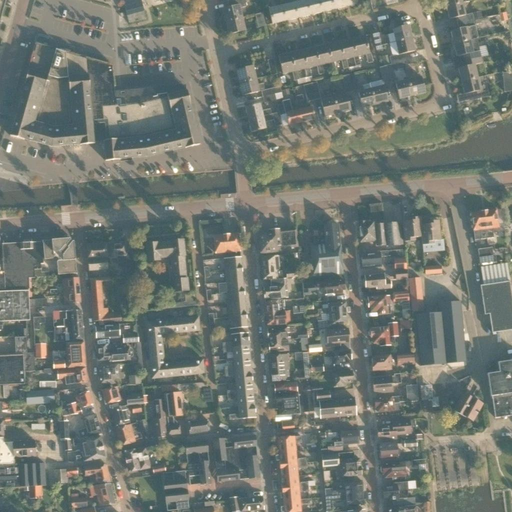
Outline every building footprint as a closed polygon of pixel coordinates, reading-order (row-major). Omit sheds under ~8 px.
[(146,19),(140,0),(122,0),(128,23),(146,19)] [(244,0),(235,0),(227,2),(229,8),(222,9),(225,22),(242,18),(240,8),(244,7),(244,4),(245,4),(244,0)] [(292,3),(296,18),(308,15),(304,0),(292,3)] [(317,0),(304,0),(308,15),(320,13),(317,0)] [(317,0),(320,13),(332,10),(330,0),(317,0)] [(345,7),(342,0),(330,0),(332,10),(345,7)] [(456,17),(457,23),(473,19),(472,13),(465,15),(462,2),(446,6),(449,19),(456,17)] [(284,21),(296,18),(292,3),(280,6),(284,21)] [(272,24),(284,21),(280,6),(268,9),(272,24)] [(265,26),(262,13),(255,15),(258,28),(265,26)] [(242,18),(225,22),(228,35),(245,31),(242,18)] [(450,31),(453,44),(469,40),(468,34),(473,33),(471,26),(475,25),(473,19),(457,23),(459,29),(450,31)] [(392,30),(395,42),(411,38),(408,26),(392,30)] [(382,49),(378,33),(371,34),(376,51),(382,49)] [(356,56),(358,56),(365,54),(367,63),(373,62),(370,52),(368,53),(364,36),(351,39),(356,56)] [(414,51),(411,38),(395,42),(398,55),(389,57),(390,63),(406,59),(405,54),(414,51)] [(481,57),(479,51),(476,38),(469,40),(453,44),(456,57),(463,55),(464,61),(481,57)] [(360,65),(358,56),(356,56),(351,39),(339,42),(343,59),(345,59),(353,57),(355,66),(360,65)] [(348,68),(345,59),(343,59),(339,42),(327,45),(331,62),(333,62),(340,60),(342,70),(348,68)] [(167,95),(186,90),(186,87),(125,93),(125,96),(120,96),(114,97),(111,66),(86,59),(36,44),(29,69),(10,135),(24,139),(55,148),(81,154),(105,160),(103,140),(100,105),(136,103),(167,95)] [(335,70),(333,62),(331,62),(327,45),(315,47),(319,65),(321,65),(328,63),(330,72),(335,70)] [(315,47),(302,50),(307,68),(309,68),(316,66),(318,75),(323,73),(321,65),(319,65),(315,47)] [(302,50),(290,53),(295,71),(297,70),(304,69),(306,77),(311,76),(309,68),(307,68),(302,50)] [(299,79),(297,70),(295,71),(290,53),(278,56),(282,74),(291,72),(293,80),(299,79)] [(388,57),(381,59),(383,66),(384,66),(390,65),(388,57)] [(481,57),(464,61),(466,67),(458,69),(461,81),(477,77),(474,65),(482,63),(481,57)] [(276,74),(272,59),(266,61),(270,76),(276,74)] [(407,65),(406,59),(390,63),(391,65),(391,69),(407,65)] [(384,66),(388,82),(394,81),(391,69),(391,65),(384,66)] [(239,83),(256,79),(253,66),(236,70),(239,83)] [(388,82),(384,66),(383,66),(379,68),(383,84),(388,82)] [(511,78),(510,71),(502,73),(503,81),(511,79),(511,78)] [(347,75),(351,91),(357,90),(353,73),(347,75)] [(345,93),(351,91),(347,75),(341,76),(345,93)] [(420,77),(408,80),(412,96),(424,93),(420,77)] [(478,84),(477,77),(461,81),(464,94),(470,92),(472,98),(488,95),(485,83),(478,84)] [(256,79),(239,83),(242,95),(264,90),(263,84),(258,85),(256,79)] [(412,96),(408,80),(395,83),(399,99),(412,96)] [(310,84),(313,94),(314,100),(320,98),(316,82),(310,84)] [(306,101),(314,100),(313,94),(310,84),(303,85),(305,96),(306,101)] [(374,105),(371,89),(370,89),(369,84),(357,87),(361,108),(374,105)] [(262,96),(274,94),(280,92),(279,86),(260,91),(262,96)] [(383,86),(371,89),(374,105),(387,102),(383,86)] [(294,101),(296,111),(299,110),(301,122),(314,119),(311,107),(302,110),(300,101),(303,100),(302,95),(298,96),(296,88),(293,88),(296,101),(294,101)] [(199,144),(186,90),(167,95),(136,103),(100,105),(103,140),(105,160),(120,159),(147,156),(185,147),(185,148),(199,144)] [(274,94),(262,96),(263,103),(275,100),(274,94)] [(346,94),(333,97),(337,114),(350,111),(346,94)] [(324,117),(337,114),(333,97),(320,100),(324,117)] [(299,110),(296,111),(292,112),(289,100),(282,102),(282,104),(277,105),(279,115),(285,114),(288,125),(301,122),(299,110)] [(248,120),(263,116),(259,103),(244,107),(248,120)] [(263,116),(248,120),(251,132),(266,128),(264,122),(273,120),(275,126),(281,125),(278,112),(263,116)] [(483,211),(486,239),(493,238),(491,229),(498,228),(495,210),(483,211)] [(486,239),(483,211),(470,213),(473,231),(479,230),(480,239),(486,239)] [(420,225),(421,225),(420,217),(407,218),(408,221),(402,221),(404,242),(415,241),(414,238),(421,237),(420,225)] [(433,244),(434,251),(442,250),(442,240),(440,240),(438,221),(426,222),(426,224),(421,225),(420,225),(421,237),(421,245),(433,244)] [(366,222),(358,223),(360,243),(375,241),(375,246),(385,246),(385,247),(399,245),(398,230),(397,228),(397,222),(383,224),(374,224),(373,222),(366,222)] [(310,244),(311,259),(308,260),(310,277),(342,274),(342,273),(340,245),(339,245),(337,225),(323,226),(325,243),(310,244)] [(296,229),(287,230),(288,248),(297,247),(296,229)] [(280,249),(288,248),(287,230),(278,231),(278,230),(269,231),(269,232),(258,233),(258,234),(258,233),(260,254),(280,252),(280,249)] [(238,234),(226,235),(227,252),(239,251),(238,234)] [(227,252),(226,235),(213,236),(215,254),(227,252)] [(73,242),(70,239),(67,239),(50,240),(42,241),(44,259),(52,259),(53,257),(56,257),(57,259),(57,261),(56,263),(57,275),(76,273),(74,261),(75,261),(73,244),(73,242)] [(2,259),(3,272),(4,289),(11,289),(11,290),(29,289),(28,278),(49,277),(48,272),(41,273),(41,270),(41,269),(40,264),(43,264),(41,241),(40,242),(1,244),(2,259)] [(184,256),(182,241),(171,242),(171,243),(157,244),(157,243),(146,244),(148,261),(159,260),(159,258),(171,257),(174,292),(187,290),(186,279),(185,279),(183,256),(184,256)] [(126,257),(125,242),(108,243),(109,258),(117,258),(117,268),(122,267),(123,276),(128,276),(127,267),(132,267),(131,256),(126,257)] [(107,258),(106,244),(86,245),(87,259),(88,271),(107,269),(106,258),(107,258)] [(477,250),(478,257),(492,255),(491,248),(477,250)] [(388,257),(387,251),(379,252),(379,253),(361,255),(362,267),(373,266),(373,268),(381,267),(380,257),(388,257)] [(223,259),(224,270),(241,268),(240,257),(234,258),(233,255),(223,256),(224,259),(223,259)] [(492,255),(478,257),(479,265),(495,262),(494,255),(492,255)] [(260,257),(261,269),(279,267),(278,256),(274,256),(260,257)] [(481,266),(484,285),(508,281),(506,263),(481,266)] [(441,274),(441,266),(428,267),(428,275),(441,274)] [(279,267),(261,269),(262,280),(276,279),(282,278),(281,272),(279,272),(279,267)] [(225,281),(242,280),(241,268),(224,270),(225,281)] [(406,269),(394,270),(395,280),(407,280),(406,269)] [(296,277),(296,271),(285,272),(286,278),(296,277),(297,282),(297,284),(297,286),(301,286),(301,282),(301,276),(296,277)] [(363,278),(363,282),(364,283),(365,288),(376,287),(376,289),(384,289),(390,288),(389,281),(384,281),(383,274),(364,276),(364,277),(363,278)] [(111,281),(111,277),(89,279),(92,322),(98,321),(99,327),(104,327),(103,323),(121,322),(120,313),(107,314),(107,309),(102,309),(100,281),(111,281)] [(297,284),(296,277),(286,278),(285,278),(285,279),(270,280),(271,286),(263,287),(264,300),(287,298),(286,285),(297,284)] [(63,292),(79,290),(78,278),(61,280),(63,292)] [(423,311),(420,278),(408,279),(411,313),(423,311)] [(243,291),(242,280),(225,281),(226,292),(243,291)] [(316,283),(302,285),(303,295),(309,294),(308,286),(316,285),(316,286),(317,288),(324,287),(324,288),(324,297),(334,297),(333,294),(342,293),(341,290),(344,290),(343,280),(325,282),(323,283),(317,283),(316,283)] [(511,329),(511,305),(508,281),(484,285),(480,286),(484,315),(488,314),(491,333),(511,329)] [(2,322),(12,321),(29,321),(29,308),(28,300),(28,291),(8,292),(8,290),(2,290),(0,289),(0,321),(2,322)] [(79,290),(63,292),(64,304),(80,302),(79,290)] [(243,291),(226,292),(227,304),(244,302),(243,291)] [(407,292),(392,293),(393,302),(408,301),(407,292)] [(385,296),(367,298),(367,299),(365,301),(365,305),(368,307),(368,308),(370,307),(370,312),(377,311),(378,315),(387,315),(386,306),(389,306),(388,296),(385,296)] [(28,300),(29,308),(47,307),(46,299),(28,300)] [(284,312),(283,300),(277,301),(264,302),(265,314),(284,312)] [(244,302),(227,304),(228,315),(245,313),(244,302)] [(317,315),(328,315),(328,314),(346,312),(345,303),(327,304),(328,309),(317,310),(317,315)] [(63,320),(63,326),(63,327),(54,328),(54,342),(65,341),(65,334),(69,334),(69,340),(73,340),(73,341),(83,340),(81,310),(66,311),(66,319),(63,320)] [(284,312),(265,314),(266,326),(290,324),(289,311),(284,312)] [(441,313),(446,364),(465,362),(460,311),(441,313)] [(328,314),(328,315),(329,320),(317,322),(318,328),(330,327),(329,325),(347,324),(346,312),(328,314)] [(245,313),(228,315),(229,329),(246,328),(245,313)] [(438,364),(446,364),(441,313),(415,316),(420,366),(438,364)] [(42,324),(46,323),(46,316),(35,317),(35,329),(42,329),(42,324)] [(198,317),(188,318),(190,332),(199,331),(198,317)] [(190,332),(188,318),(179,319),(180,333),(190,332)] [(170,334),(180,333),(179,319),(169,320),(170,334)] [(169,320),(153,321),(154,331),(161,331),(161,335),(170,334),(169,320)] [(147,343),(162,341),(161,335),(161,331),(154,331),(153,321),(145,322),(147,343)] [(410,321),(400,322),(400,330),(410,329),(410,321)] [(368,335),(370,338),(372,338),(373,344),(379,343),(380,346),(389,346),(389,344),(394,344),(393,337),(397,336),(396,323),(387,324),(387,327),(369,329),(369,330),(368,332),(368,335)] [(119,338),(118,324),(108,325),(108,326),(104,327),(99,327),(95,327),(96,338),(109,337),(109,338),(119,338)] [(268,341),(289,339),(289,338),(287,338),(286,334),(295,333),(295,327),(267,330),(268,341)] [(348,343),(347,329),(325,331),(326,347),(340,346),(339,344),(348,343)] [(222,343),(222,348),(248,346),(247,333),(230,335),(231,344),(229,343),(222,343)] [(138,342),(137,334),(122,335),(123,343),(138,342)] [(290,341),(289,339),(268,341),(269,353),(288,351),(287,341),(290,341)] [(162,341),(147,343),(148,350),(162,349),(162,341)] [(85,366),(83,342),(73,343),(66,344),(67,368),(85,366)] [(121,350),(121,344),(112,345),(96,345),(97,360),(109,360),(109,362),(129,360),(129,357),(131,357),(132,356),(132,350),(131,349),(121,350)] [(46,359),(46,345),(35,345),(35,359),(46,359)] [(232,359),(249,358),(248,346),(222,348),(223,353),(230,352),(232,351),(232,359)] [(149,358),(163,357),(162,349),(148,350),(149,358)] [(350,360),(349,350),(323,352),(323,358),(332,357),(333,366),(339,366),(339,364),(348,363),(348,360),(350,360)] [(0,385),(18,384),(19,390),(19,399),(25,398),(25,390),(24,390),(24,384),(23,372),(34,371),(33,353),(22,353),(0,354),(0,385)] [(370,364),(372,365),(372,371),(381,370),(382,371),(390,370),(390,364),(414,362),(413,353),(409,353),(396,354),(396,355),(392,355),(393,356),(389,356),(371,357),(371,359),(370,360),(370,364)] [(283,368),(287,368),(286,354),(269,356),(270,371),(283,370),(283,368)] [(151,379),(158,378),(157,368),(164,367),(164,364),(163,357),(149,358),(151,379)] [(250,370),(249,358),(232,359),(233,368),(231,367),(224,367),(225,372),(250,370)] [(494,418),(511,415),(511,358),(498,361),(498,364),(499,370),(488,372),(488,375),(494,418)] [(193,361),(194,375),(203,374),(202,360),(193,361)] [(64,368),(64,361),(52,361),(53,369),(64,368)] [(193,361),(183,362),(184,376),(194,375),(193,361)] [(183,362),(173,363),(175,376),(184,376),(183,362)] [(157,368),(158,378),(175,376),(173,363),(164,364),(164,367),(157,368)] [(117,373),(117,365),(98,366),(99,385),(99,386),(115,385),(114,379),(124,379),(123,373),(117,373)] [(87,382),(85,368),(73,370),(72,369),(57,370),(58,379),(65,379),(66,385),(87,382)] [(288,381),(287,368),(283,368),(283,370),(270,371),(271,382),(286,381),(288,381)] [(235,383),(251,382),(250,370),(225,372),(225,377),(232,376),(234,375),(235,383)] [(352,382),(351,371),(331,373),(333,388),(345,387),(345,383),(352,382)] [(400,384),(399,374),(393,374),(393,376),(391,376),(372,378),(373,394),(392,392),(391,384),(400,384)] [(141,384),(140,376),(128,376),(129,385),(141,384)] [(253,394),(251,382),(235,383),(235,392),(234,391),(226,391),(227,396),(253,394)] [(274,394),(296,392),(295,383),(274,384),(274,387),(272,388),(272,392),(274,393),(274,394)] [(127,396),(124,384),(101,391),(105,404),(126,398),(127,406),(143,404),(142,394),(127,396)] [(434,407),(440,406),(440,396),(434,396),(433,384),(423,385),(424,412),(435,412),(434,407)] [(406,394),(417,393),(416,385),(405,386),(406,394)] [(8,386),(0,386),(0,398),(8,398),(8,386)] [(169,394),(168,386),(160,387),(161,395),(163,395),(169,394)] [(41,391),(29,391),(29,403),(41,403),(41,391)] [(62,417),(76,415),(82,414),(80,408),(82,408),(92,405),(88,391),(74,396),(77,404),(75,404),(75,403),(71,404),(69,398),(63,400),(67,409),(60,411),(62,417)] [(169,435),(169,437),(180,435),(179,425),(173,426),(172,417),(184,416),(180,392),(169,394),(163,395),(166,418),(167,418),(167,422),(168,426),(167,426),(168,427),(167,427),(168,435),(169,435)] [(296,392),(274,394),(275,398),(273,400),(274,403),(275,404),(275,406),(280,405),(280,412),(297,411),(296,404),(298,404),(297,393),(296,393),(296,392)] [(321,392),(312,393),(315,393),(316,401),(318,401),(320,419),(355,416),(354,398),(329,400),(329,392),(322,392),(321,392)] [(417,393),(406,394),(406,402),(417,401),(417,393)] [(237,407),(254,406),(253,394),(227,396),(227,401),(235,400),(236,398),(237,407)] [(473,401),(462,394),(453,411),(461,415),(462,414),(473,421),(482,404),(474,399),(473,401)] [(399,410),(397,397),(391,397),(374,399),(375,408),(376,408),(377,412),(392,411),(399,410)] [(164,414),(162,399),(154,400),(156,415),(152,415),(152,417),(154,438),(166,437),(164,414)] [(129,423),(124,406),(110,409),(115,427),(129,423)] [(141,413),(140,406),(131,407),(133,414),(141,413)] [(255,418),(254,406),(237,407),(238,416),(236,415),(228,415),(229,420),(255,418)] [(100,433),(95,415),(85,417),(82,418),(87,437),(91,436),(100,433)] [(148,432),(146,419),(137,422),(140,434),(148,432)] [(207,420),(200,421),(188,423),(188,427),(189,434),(209,431),(207,420)] [(379,429),(376,429),(377,438),(381,437),(382,440),(396,439),(396,437),(395,434),(410,433),(410,432),(409,425),(409,420),(401,420),(391,421),(391,425),(379,426),(379,429)] [(59,439),(68,439),(67,421),(59,422),(59,439)] [(135,442),(130,424),(115,428),(120,446),(135,442)] [(358,444),(357,431),(340,432),(340,439),(333,439),(333,443),(327,443),(327,446),(320,446),(321,453),(342,451),(341,445),(358,444)] [(81,451),(102,447),(99,436),(79,440),(78,439),(73,440),(73,443),(74,446),(77,446),(77,444),(80,443),(81,451)] [(233,438),(234,447),(236,459),(248,458),(247,449),(256,448),(254,436),(233,438)] [(278,454),(295,452),(294,444),(301,443),(300,436),(294,437),(276,438),(277,445),(278,454)] [(3,443),(3,437),(0,437),(0,466),(28,464),(28,456),(35,456),(35,453),(41,453),(40,444),(34,444),(34,441),(3,443)] [(224,461),(236,459),(234,447),(225,448),(224,439),(212,441),(215,462),(224,461)] [(196,453),(207,452),(206,441),(184,444),(187,465),(198,464),(196,453)] [(397,458),(396,443),(379,444),(380,460),(397,458)] [(104,458),(102,447),(81,451),(83,458),(79,458),(79,456),(76,457),(76,462),(84,461),(104,458)] [(150,468),(145,448),(123,452),(128,472),(150,468)] [(279,466),(306,463),(305,458),(297,459),(296,461),(295,452),(278,454),(279,461),(278,461),(279,466)] [(341,468),(341,477),(360,475),(360,467),(359,467),(359,459),(354,459),(354,452),(337,454),(337,453),(321,455),(322,468),(329,467),(338,466),(338,464),(340,464),(341,468)] [(236,459),(237,471),(246,470),(247,479),(259,478),(257,457),(248,458),(236,459)] [(237,471),(236,459),(224,461),(225,470),(216,471),(217,483),(238,480),(237,471)] [(199,474),(200,485),(211,483),(208,462),(198,464),(187,465),(188,475),(199,474)] [(405,476),(404,462),(381,465),(381,467),(380,467),(380,473),(382,472),(382,474),(384,474),(384,478),(405,476)] [(280,477),(297,476),(296,467),(298,469),(306,468),(306,463),(279,466),(279,469),(280,469),(280,477)] [(0,466),(0,488),(23,487),(41,486),(45,486),(44,464),(28,464),(0,466)] [(94,486),(110,484),(109,482),(106,465),(84,468),(85,477),(90,476),(91,485),(94,484),(94,486)] [(165,472),(164,465),(152,467),(153,474),(165,472)] [(77,477),(76,468),(67,469),(67,478),(77,477)] [(66,483),(65,470),(54,470),(55,484),(66,483)] [(163,482),(164,492),(186,490),(184,471),(172,472),(173,481),(163,482)] [(281,485),(281,489),(308,487),(307,482),(300,483),(298,485),(297,476),(280,477),(281,485)] [(344,489),(332,490),(332,491),(332,496),(344,495),(362,493),(361,481),(343,482),(344,486),(344,488),(344,489)] [(398,499),(397,492),(398,490),(407,489),(406,482),(392,483),(392,486),(382,487),(383,499),(388,498),(388,501),(392,501),(392,506),(415,504),(414,498),(407,499),(407,498),(398,499)] [(110,484),(94,486),(94,487),(88,488),(91,497),(96,495),(99,506),(114,504),(110,484)] [(41,486),(23,487),(23,491),(29,491),(29,499),(42,498),(41,486)] [(308,487),(281,489),(281,493),(282,493),(283,501),(299,500),(298,491),(301,493),(308,492),(308,487)] [(188,509),(186,490),(164,492),(166,503),(175,502),(176,510),(188,509)] [(327,496),(325,497),(326,511),(332,511),(331,501),(345,500),(346,507),(363,505),(362,493),(344,495),(332,496),(327,496)] [(240,511),(263,510),(262,497),(246,499),(238,500),(238,498),(233,498),(229,499),(231,511),(233,511),(240,511)] [(86,507),(86,498),(71,499),(71,508),(86,507)] [(299,500),(283,501),(283,511),(299,511),(300,511),(300,504),(302,505),(309,504),(309,499),(299,500)]
